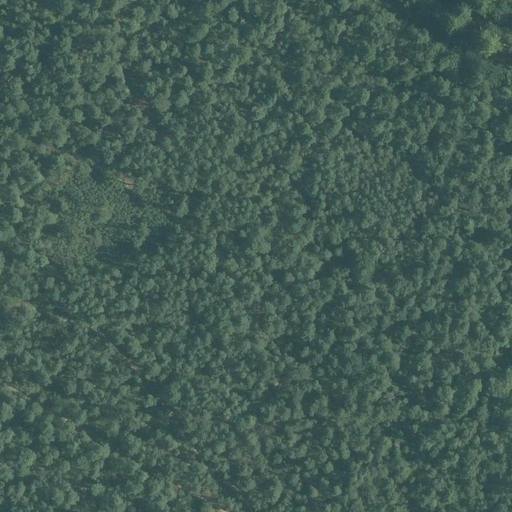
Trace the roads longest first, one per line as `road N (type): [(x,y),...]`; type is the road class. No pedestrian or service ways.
road 1 (track): [(221,511),(0,382)]
road 2 (track): [(511,70),(393,0)]
